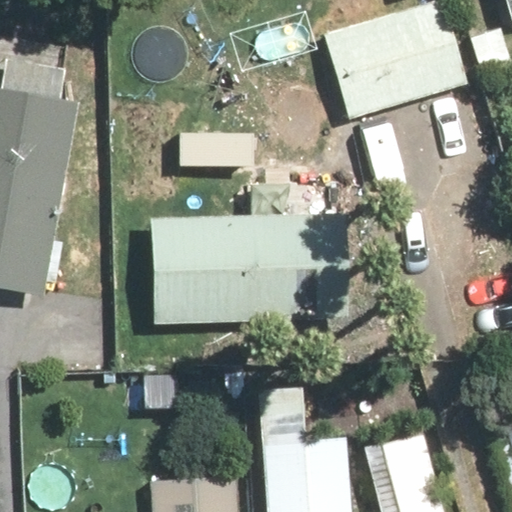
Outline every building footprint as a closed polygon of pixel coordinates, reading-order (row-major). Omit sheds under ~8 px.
[(453,0),(438,0),(324,26),(345,122),(474,93),(453,0)] [(94,97),(72,94),(77,62),(2,51),(0,65),(0,290),(64,300),(94,97)] [(189,112),(140,110),(136,195),(185,197),(189,112)] [(358,227),(162,216),(156,322),(352,333),(358,227)] [(315,442),(314,428),(314,388),(266,389),(267,440),(268,511),(360,511),(359,441),(315,442)] [(455,511),(436,431),(372,447),(388,511),(455,511)] [(248,511),(247,477),(149,481),(149,511),(248,511)]
